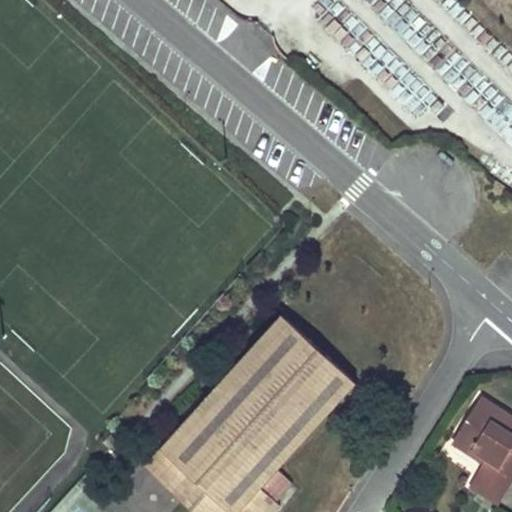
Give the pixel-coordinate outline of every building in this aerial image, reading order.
[(284,315),(162,447),(181,464),(166,480),(200,511),(277,511),(282,507),(261,487),(357,382),(284,315)] [(480,399),(454,442),(471,453),(474,448),(488,456),(484,461),(470,485),(501,503),(511,485),(511,434),(506,431),(511,421),(511,418),(501,412),(480,399)] [(110,434),(103,442),(110,450),(119,442),(110,434)] [(162,447),(148,463),(166,480),(181,464),(162,447)] [(474,448),(471,453),(484,461),(488,456),(474,448)]
